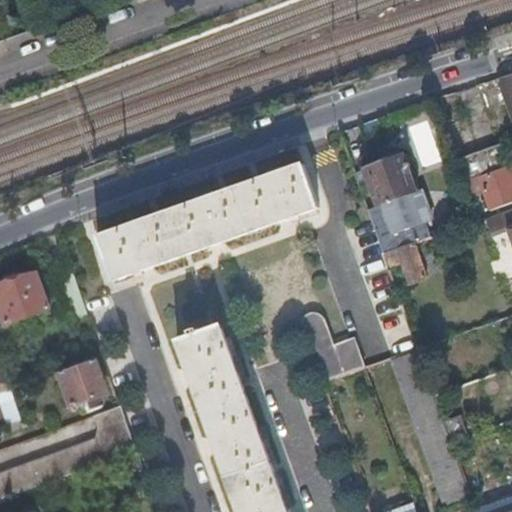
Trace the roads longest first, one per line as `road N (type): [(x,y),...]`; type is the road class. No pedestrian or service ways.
road 1 (residential): [(511,56),(0,235)]
road 2 (residential): [(0,66),(190,0)]
